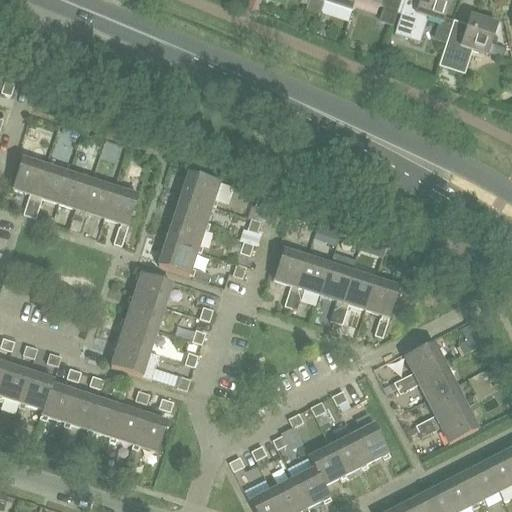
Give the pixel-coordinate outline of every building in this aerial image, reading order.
[(355,0),(309,0),(309,1),(322,6),(323,3),(352,12),(355,1),(355,0)] [(355,0),(355,1),(383,10),(378,24),(392,28),(401,2),(395,0),(355,0)] [(402,11),(394,36),(419,45),(427,20),(442,25),(450,0),(420,0),(415,16),(402,11)] [(448,39),(438,68),(464,77),(472,53),(486,58),(497,26),(470,17),(461,44),(448,39)] [(82,47),(79,53),(110,66),(112,60),(82,47)] [(1,96),(10,99),(14,88),(4,85),(1,96)] [(34,203),(45,169),(22,161),(12,192),(29,198),(28,201),(34,203)] [(28,201),(25,209),(38,213),(41,202),(58,207),(68,176),(45,169),(34,203),(28,201)] [(80,218),(91,184),(68,176),(58,207),(75,213),(74,216),(80,218)] [(180,199),(211,210),(215,211),(217,204),(213,203),(219,186),(188,176),(180,199)] [(74,216),(71,224),(83,228),(87,217),(104,222),(114,191),(91,184),(80,218),(74,216)] [(114,191),(104,222),(119,227),(113,247),(121,250),(137,199),(114,191)] [(268,201),(258,198),(254,210),(264,213),(268,201)] [(206,226),(211,210),(180,199),(173,222),(203,232),(208,234),(210,227),(206,226)] [(25,209),(22,218),(35,222),(38,213),(25,209)] [(198,249),(203,232),(173,222),(165,245),(196,255),(200,257),(202,250),(198,249)] [(247,233),(256,236),(260,225),(250,222),(247,233)] [(71,224),(68,233),(81,237),(83,228),(71,224)] [(340,235),(331,232),(326,246),(335,249),(340,235)] [(191,272),(196,255),(165,245),(158,269),(193,280),(195,273),(191,272)] [(239,256),(249,259),(253,248),(243,245),(239,256)] [(306,260),(287,254),(283,253),(273,283),(290,289),(289,292),(295,294),(306,260)] [(416,268),(419,261),(419,260),(410,257),(410,258),(409,261),(411,267),(416,268)] [(289,292),(287,299),(299,303),(303,293),(319,298),(329,268),(306,260),(295,294),(289,292)] [(236,268),(232,279),(242,282),(245,271),(236,268)] [(341,309),(352,275),(329,268),(319,298),(336,304),(335,307),(341,309)] [(133,301),(164,311),(171,287),(136,275),(134,283),(138,284),(133,300),(133,301)] [(335,307),(333,314),(345,318),(348,308),(365,313),(375,283),(352,275),(341,309),(335,307)] [(375,283),(365,313),(380,318),(374,339),(382,342),(399,290),(375,283)] [(133,301),(133,300),(129,299),(127,305),(131,307),(126,323),(125,323),(156,333),(164,311),(133,301)] [(287,299),(284,309),(296,313),(299,303),(287,299)] [(199,322),(208,325),(212,314),(203,311),(199,322)] [(333,314),(329,324),(342,328),(345,318),(333,314)] [(125,323),(126,323),(121,322),(119,328),(123,330),(118,346),(149,356),(156,333),(125,323)] [(191,345),(201,348),(205,337),(195,334),(191,345)] [(0,351),(10,355),(14,345),(2,342),(0,348),(0,351)] [(118,346),(114,345),(112,351),(116,353),(110,370),(151,383),(158,359),(149,356),(118,346)] [(444,367),(439,357),(433,345),(404,360),(412,376),(409,378),(412,384),(444,367)] [(33,362),(36,353),(25,349),(22,359),(33,362)] [(184,368),(194,371),(197,359),(188,356),(184,368)] [(57,370),(60,361),(49,357),(46,366),(57,370)] [(409,378),(401,382),(407,394),(418,388),(426,403),(455,389),(444,367),(412,384),(409,378)] [(19,406),(29,376),(6,368),(0,387),(0,404),(1,405),(3,401),(19,406)] [(77,386),(80,376),(69,372),(66,382),(77,386)] [(51,388),(52,388),(53,383),(29,376),(19,406),(17,410),(24,413),(25,408),(42,414),(51,388)] [(103,383),(91,380),(88,389),(100,393),(103,383)] [(176,391),(186,394),(190,383),(180,380),(176,391)] [(401,382),(393,386),(399,398),(407,394),(401,382)] [(114,387),(111,397),(123,400),(126,391),(114,387)] [(74,395),(52,388),(51,388),(42,414),(39,422),(46,425),(47,420),(64,426),(74,395)] [(434,427),(466,410),(455,389),(426,403),(434,419),(431,421),(434,427)] [(87,433),(97,402),(74,395),(64,426),(63,430),(69,432),(70,428),(87,433)] [(145,408),(149,398),(137,395),(134,404),(145,408)] [(346,404),(342,395),(331,400),(336,409),(346,404)] [(110,441),(120,410),(97,402),(87,433),(85,437),(92,439),(93,435),(110,440),(110,441)] [(169,416),(172,406),(161,402),(158,412),(169,416)] [(325,414),(321,406),(310,411),(314,420),(325,414)] [(133,448),(143,417),(120,410),(110,441),(110,440),(108,445),(115,447),(116,443),(132,448),(133,448)] [(431,421),(423,425),(429,437),(440,431),(448,447),(477,433),(466,410),(434,427),(431,421)] [(133,448),(132,448),(131,452),(138,454),(139,450),(156,456),(167,425),(143,417),(133,448)] [(303,426),(298,417),(288,422),(292,431),(303,426)] [(423,425),(415,429),(421,441),(429,437),(423,425)] [(366,467),(381,459),(383,463),(390,460),(373,427),(351,438),(366,467)] [(366,467),(351,438),(330,449),(344,478),(345,478),(360,470),(362,474),(368,471),(366,467)] [(287,447),(282,439),(272,444),(277,453),(287,447)] [(266,458),(261,449),(251,455),(255,464),(266,458)] [(347,482),(345,478),(344,478),(330,449),(307,461),(313,472),(313,471),(323,489),(338,481),(340,485),(347,482)] [(511,469),(505,455),(483,466),(498,495),(511,487),(511,469)] [(239,461),(228,466),(233,475),(244,469),(239,461)] [(483,503),(498,495),(483,466),(462,477),(478,510),(485,507),(483,503)] [(331,504),(323,489),(313,471),(313,472),(292,482),(306,511),(307,511),(322,503),(324,507),(331,504)] [(471,511),(474,511),(478,510),(462,477),(440,488),(452,511),(464,511),(470,509),(471,511)] [(307,511),(306,511),(292,482),(270,493),(279,511),(307,511)] [(452,511),(440,488),(419,499),(425,511),(452,511)] [(279,511),(270,493),(248,505),(251,511),(279,511)] [(425,511),(419,499),(397,510),(398,511),(425,511)]
